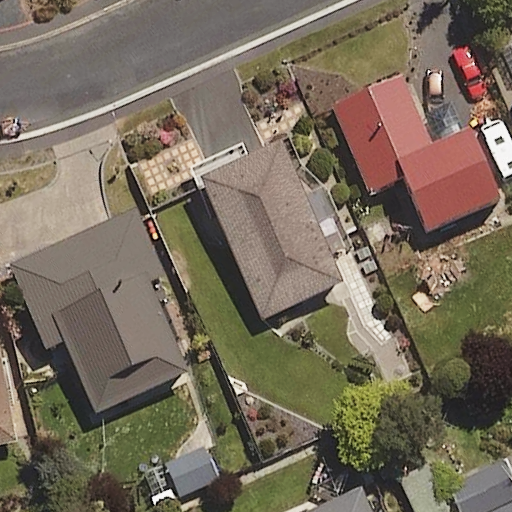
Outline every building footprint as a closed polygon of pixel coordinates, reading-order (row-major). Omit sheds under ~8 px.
[(429,148),(399,78),(330,108),(367,194),(400,180),(422,233),(498,201),(468,132),(429,148)] [(511,82),(501,86),(511,127),(511,82)] [(340,284),(277,145),(197,181),(261,320),(340,284)] [(168,302),(132,215),(7,267),(42,351),(64,342),(94,414),(185,376),(156,307),(168,302)] [(0,445),(13,443),(0,377),(0,445)] [(209,456),(163,475),(174,501),(220,482),(209,456)] [(511,511),(511,480),(502,460),(449,485),(439,466),(401,485),(413,511),(511,511)] [(365,511),(357,493),(315,511),(365,511)]
